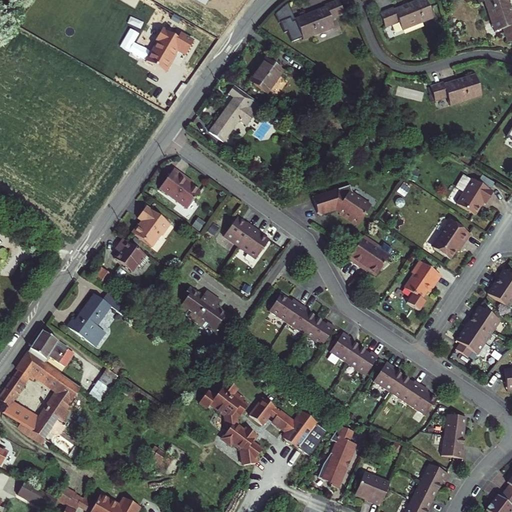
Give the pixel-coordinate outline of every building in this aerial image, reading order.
[(301,38),(332,25),(328,16),(341,10),(336,0),(327,0),(322,2),(323,6),(292,18),(285,2),(272,13),(276,22),(277,21),(282,31),(285,30),(289,40),(300,36),(301,38)] [(426,0),(405,0),(379,10),(383,23),(397,17),(400,26),(432,14),(426,0)] [(511,18),(506,0),(488,0),(497,28),(506,25),(510,39),(511,37),(511,18)] [(408,34),(427,28),(425,23),(406,29),(408,34)] [(157,43),(145,63),(164,74),(170,63),(169,63),(176,51),(185,56),(192,43),(182,38),(180,42),(161,31),(154,42),(157,43)] [(262,60),(246,83),(264,95),(279,72),(262,60)] [(443,78),(430,83),(434,95),(446,91),(450,103),(482,91),(475,72),(445,83),(443,78)] [(259,104),(232,85),(224,95),(230,99),(207,134),(221,144),(236,122),(244,126),(259,104)] [(173,169),(159,189),(187,209),(199,190),(179,176),(180,174),(173,169)] [(464,190),(457,202),(474,213),(483,199),(486,201),(493,189),(490,187),(494,180),(482,172),(477,180),(463,172),(456,185),(464,190)] [(352,183),(313,195),(320,212),(336,207),(360,222),(373,200),(354,189),(352,183)] [(138,218),(142,221),(140,225),(138,224),(132,233),(151,246),(160,234),(163,235),(171,224),(146,207),(138,218)] [(256,227),(240,214),(225,234),(242,246),(256,227)] [(434,247),(449,259),(468,232),(449,218),(432,243),(434,247)] [(273,239),(256,227),(242,246),(259,259),(273,239)] [(379,244),(364,234),(348,258),(360,267),(363,263),(377,273),(389,256),(376,247),(379,244)] [(151,257),(124,238),(116,249),(122,253),(117,259),(134,271),(140,263),(145,267),(151,257)] [(403,285),(423,299),(440,275),(420,260),(403,285)] [(110,287),(118,278),(106,267),(98,277),(110,287)] [(511,301),(511,274),(503,269),(487,293),(508,307),(511,301)] [(215,294),(196,280),(178,306),(197,319),(215,294)] [(131,304),(108,288),(102,298),(93,291),(73,320),(69,318),(64,325),(94,346),(104,331),(96,325),(109,305),(124,314),(131,304)] [(286,292),(274,312),(291,323),(304,304),(286,292)] [(233,307),(215,294),(197,319),(215,332),(233,307)] [(304,304),(291,323),(309,335),(321,315),(304,304)] [(479,305),(470,319),(492,334),(501,320),(479,305)] [(321,315),(309,335),(326,346),(339,327),(321,315)] [(470,319),(461,333),(483,348),(492,334),(470,319)] [(43,328),(30,347),(46,359),(49,354),(64,364),(72,353),(66,348),(67,346),(43,328)] [(364,344),(346,332),(333,352),(351,364),(364,344)] [(461,333),(452,347),(474,362),(483,348),(461,333)] [(382,356),(364,344),(351,364),(369,376),(382,356)] [(56,445),(68,426),(58,419),(80,387),(27,351),(14,370),(17,372),(0,396),(0,402),(3,405),(0,409),(30,430),(26,435),(42,445),(46,438),(56,445)] [(409,373),(391,361),(377,382),(395,394),(409,373)] [(121,377),(109,369),(100,382),(107,386),(112,390),(121,377)] [(427,385),(409,373),(395,394),(413,406),(427,385)] [(209,387),(200,399),(208,405),(211,401),(226,411),(227,424),(230,426),(225,432),(225,436),(230,440),(234,439),(242,445),(243,450),(244,450),(246,461),(257,459),(256,452),(259,451),(264,444),(255,437),(255,436),(259,430),(248,422),(246,425),(240,420),(238,411),(243,405),(245,407),(249,401),(244,397),(246,394),(236,387),(239,384),(228,376),(216,392),(209,387)] [(445,398),(427,385),(413,406),(431,418),(445,398)] [(265,392),(251,410),(264,420),(272,409),(277,413),(275,416),(290,427),(286,432),(300,442),(319,417),(301,404),(294,414),(282,405),(281,406),(277,403),(278,402),(265,392)] [(467,415),(446,412),(439,453),(462,458),(464,448),(461,447),(467,415)] [(315,478),(335,487),(353,443),(345,440),(353,430),(340,423),(328,440),(334,444),(320,466),(315,478)] [(169,471),(175,455),(156,446),(149,463),(169,471)] [(428,462),(419,480),(438,490),(447,472),(428,462)] [(387,481),(362,471),(353,494),(378,504),(387,481)] [(511,471),(501,486),(511,494),(511,471)] [(419,480),(409,499),(428,509),(438,490),(419,480)] [(46,511),(50,511),(57,500),(24,482),(17,495),(46,511)] [(511,494),(501,486),(485,507),(491,511),(506,511),(511,505),(511,494)] [(99,496),(90,511),(139,511),(140,510),(123,500),(119,507),(99,496)] [(409,499),(402,511),(426,511),(428,509),(409,499)]
